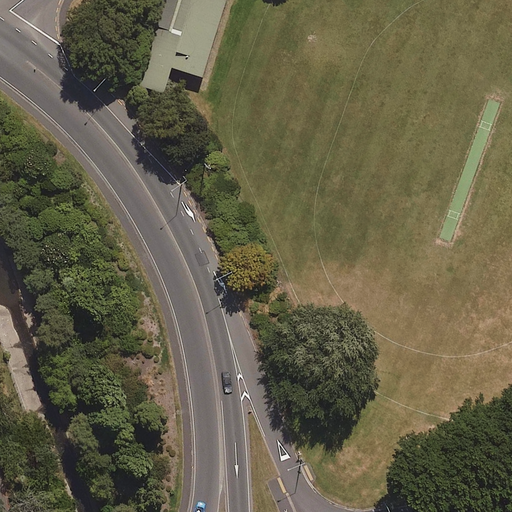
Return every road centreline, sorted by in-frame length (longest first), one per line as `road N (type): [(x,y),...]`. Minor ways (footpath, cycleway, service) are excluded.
road 1 (trunk): [(205,511),(208,431),(193,329),(131,166)]
road 2 (trunk): [(209,294),(229,314),(289,468),(319,511)]
road 3 (trunk): [(209,294),(233,407),(239,511)]
road 4 (trunk): [(131,166),(80,107),(0,41)]
road 5 (trunk): [(131,166),(162,200),(209,294)]
